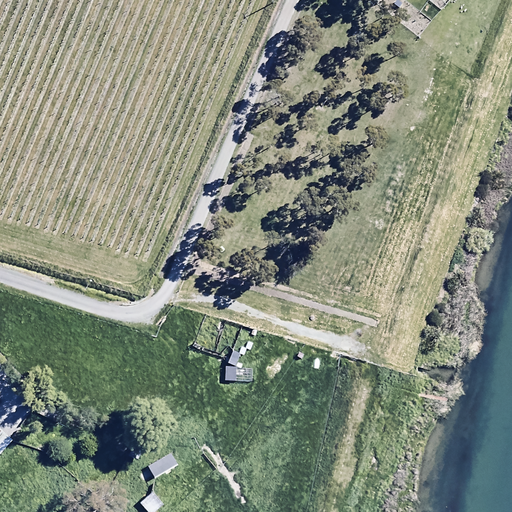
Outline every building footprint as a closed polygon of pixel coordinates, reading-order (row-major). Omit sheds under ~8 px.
[(235,370),(225,369),(224,383),(234,384),(235,370)] [(0,456),(11,443),(0,433),(0,456)] [(133,446),(127,457),(138,463),(144,452),(133,446)] [(169,456),(147,467),(154,481),(176,469),(169,456)] [(152,495),(140,506),(145,511),(158,511),(163,507),(152,495)]
